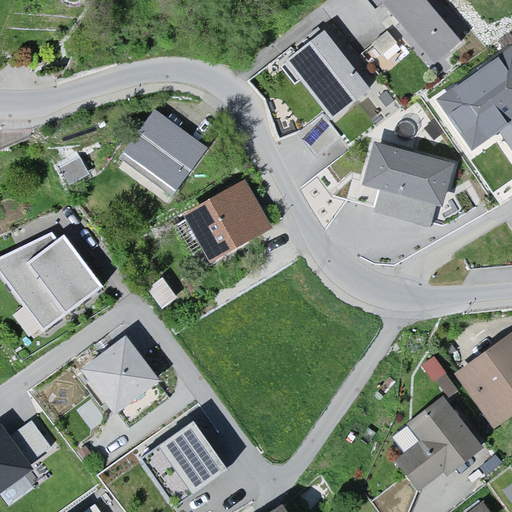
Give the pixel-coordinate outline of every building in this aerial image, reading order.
[(418,0),(386,0),(380,5),(431,67),(456,46),(418,0)] [(318,35),(280,66),(330,126),(368,94),(318,35)] [(383,36),(358,57),(394,101),(419,80),(383,36)] [(469,151),(509,128),(511,131),(511,49),(436,102),(469,151)] [(150,116),(118,164),(168,197),(200,148),(150,116)] [(450,167),(371,147),(360,190),(439,210),(450,167)] [(238,187),(181,219),(206,262),(262,229),(238,187)] [(52,231),(0,261),(0,292),(25,335),(90,297),(52,231)] [(511,335),(453,375),(489,428),(511,412),(511,335)] [(124,344),(81,375),(110,415),(153,385),(124,344)] [(476,443),(438,394),(407,417),(427,441),(398,463),(418,488),(476,443)] [(0,429),(0,485),(29,464),(4,427),(0,429)] [(191,431),(142,467),(173,509),(223,473),(191,431)] [(509,511),(511,511),(511,484),(497,495),(509,511)] [(464,511),(493,511),(483,499),(464,511)]
